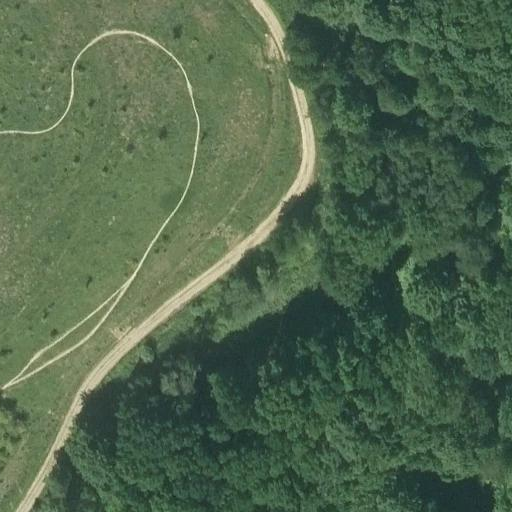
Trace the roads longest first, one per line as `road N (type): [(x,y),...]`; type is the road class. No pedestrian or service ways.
road 1 (track): [(22,511),(100,371),(262,230),(305,174),(308,123),(290,60),(255,0)]
road 2 (track): [(62,0),(100,55),(104,122),(70,176),(0,254)]
